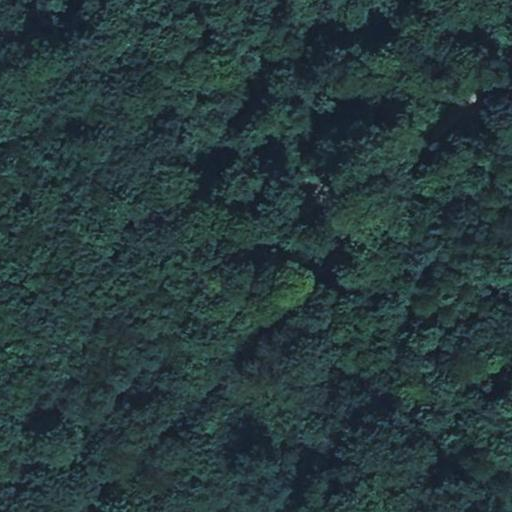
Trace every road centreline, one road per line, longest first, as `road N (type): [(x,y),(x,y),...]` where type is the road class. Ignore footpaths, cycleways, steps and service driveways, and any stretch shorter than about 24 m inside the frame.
road 1 (track): [(286,317),(511,73)]
road 2 (track): [(99,511),(286,317)]
